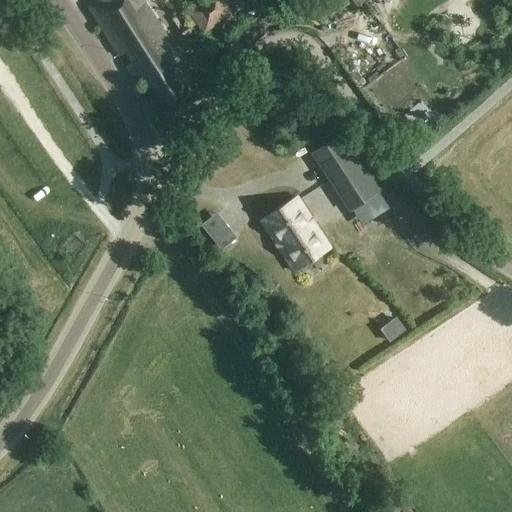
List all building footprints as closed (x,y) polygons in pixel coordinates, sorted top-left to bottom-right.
[(126,51),(134,62),(122,70),(132,85),(140,79),(164,117),(175,110),(179,116),(206,99),(189,73),(188,74),(140,0),(98,0),(88,7),(119,55),(126,51)] [(204,35),(235,10),(227,0),(204,0),(187,14),(204,35)] [(206,83),(215,88),(233,61),(225,56),(206,83)] [(311,154),(349,213),(382,192),(344,133),(311,154)] [(261,221),(295,272),(330,249),(296,198),(261,221)]
